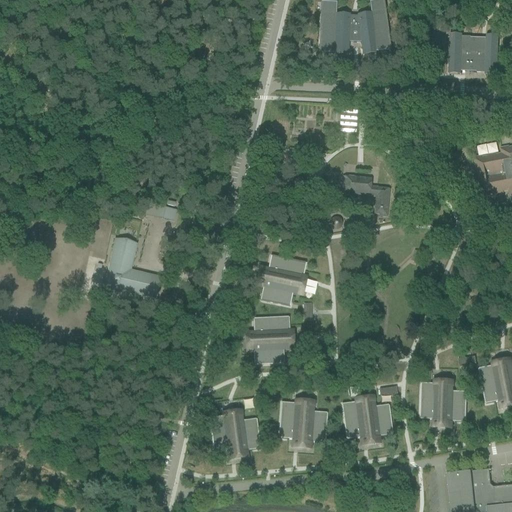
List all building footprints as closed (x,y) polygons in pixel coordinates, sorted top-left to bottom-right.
[(384,0),(383,0),(369,2),(371,13),(357,15),(357,17),(350,17),(350,15),(336,14),(336,3),(321,2),(321,3),(319,53),(334,54),(334,56),(334,49),(348,50),(348,56),(349,43),(360,43),(362,56),(363,56),(362,50),(375,48),(376,54),(377,54),(377,53),(391,51),(391,50),(384,1),(385,1),(384,0)] [(462,35),(450,35),(449,75),(461,75),(461,72),(485,73),(485,76),(497,77),(499,36),(486,36),(486,39),(462,38),(462,35)] [(339,133),(356,134),(357,109),(341,108),(339,133)] [(474,159),(481,197),(489,195),(489,193),(495,192),(495,194),(503,193),(502,190),(508,189),(510,196),(511,195),(511,150),(509,151),(509,148),(501,150),(502,157),(496,158),(496,155),(488,157),(488,159),(482,161),(482,158),(474,159)] [(292,173),(291,190),(306,191),(307,174),(292,173)] [(379,217),(387,218),(390,190),(371,188),(371,179),(343,177),(341,194),(376,197),(374,215),(379,215),(379,217)] [(8,201),(8,209),(20,209),(20,202),(8,201)] [(176,211),(165,209),(163,220),(174,222),(176,211)] [(123,242),(115,240),(104,288),(156,300),(161,279),(130,272),(136,248),(122,245),(123,242)] [(427,256),(414,251),(411,261),(423,265),(427,256)] [(306,264),(270,257),(267,271),(260,270),(260,271),(258,285),(257,285),(257,286),(263,287),(260,301),(289,308),(293,293),(294,293),(297,279),(302,280),(306,264)] [(477,284),(472,294),(484,299),(489,290),(477,284)] [(302,304),(303,321),(312,321),(312,304),(302,304)] [(289,319),(253,320),(253,335),(246,335),(246,336),(246,337),(247,337),(247,350),(247,351),(246,351),(246,352),(253,351),(253,366),(284,364),(283,352),(283,350),(284,349),(284,336),(284,335),(289,335),(289,319)] [(495,366),(479,369),(486,405),(500,402),(502,410),(502,409),(503,409),(503,408),(511,406),(511,370),(510,370),(510,369),(496,372),(495,366)] [(436,385),(421,384),(419,420),(434,421),(434,428),(435,428),(435,427),(449,428),(449,429),(450,429),(450,423),(465,423),(466,393),(451,392),(451,391),(436,391),(436,385)] [(396,388),(380,389),(381,397),(396,396),(396,388)] [(297,405),(281,403),(279,439),(293,441),(293,448),(294,448),(294,447),(308,448),(308,449),(309,449),(309,443),(324,444),(326,414),(311,413),(311,411),(297,410),(297,405)] [(357,403),(342,405),(346,441),(361,439),(362,446),(363,446),(363,445),(377,443),(377,444),(378,444),(377,438),(392,436),(388,406),(373,408),(373,407),(358,408),(357,403)] [(225,417),(209,419),(214,455),(229,453),(230,460),(231,460),(231,459),(244,458),(245,458),(246,458),(245,452),(259,450),(255,420),(241,422),(240,421),(226,423),(225,417)] [(490,470),(446,475),(447,485),(449,511),(511,511),(511,486),(494,488),(490,485),(489,471),(491,471),(490,470)]
